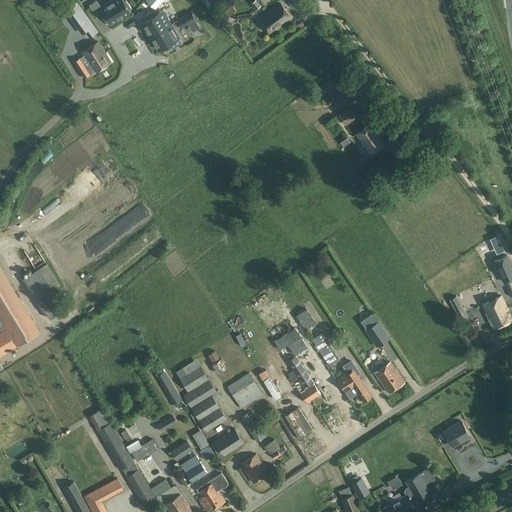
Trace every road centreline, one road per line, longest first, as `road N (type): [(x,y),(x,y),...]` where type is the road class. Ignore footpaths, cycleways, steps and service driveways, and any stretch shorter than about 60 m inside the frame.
road 1 (residential): [(244,511),(511,341)]
road 2 (unclassified): [(511,238),(438,143),(408,128),(308,3)]
road 3 (unclassified): [(0,191),(82,91)]
